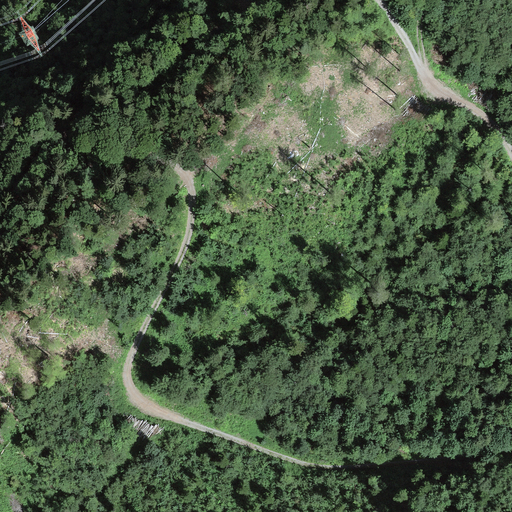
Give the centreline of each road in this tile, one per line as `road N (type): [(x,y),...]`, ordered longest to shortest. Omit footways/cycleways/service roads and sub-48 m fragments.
road 1 (track): [(511,450),(381,459),(329,474),(149,406),(127,384),(188,216),(186,174),(153,155),(70,152),(59,128),(269,0)]
road 2 (track): [(378,0),(425,78),(471,104),(511,151)]
road 3 (track): [(0,230),(33,148),(59,128)]
